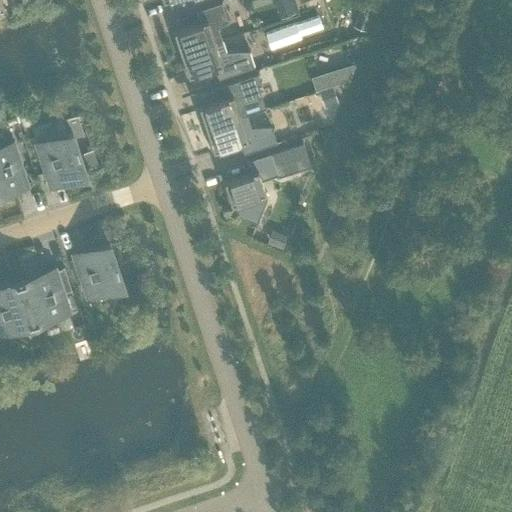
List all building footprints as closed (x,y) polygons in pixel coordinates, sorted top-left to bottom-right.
[(276,0),(282,15),(294,11),(290,0),(276,0)] [(179,54),(222,40),(218,27),(228,21),(221,2),(196,11),(200,22),(171,32),(179,54)] [(375,7),(362,2),(353,25),(366,30),(375,7)] [(222,40),(179,54),(186,76),(215,67),(219,78),(254,67),(249,50),(226,52),(222,40)] [(348,79),(354,63),(312,76),(315,89),(348,79)] [(204,129),(247,115),(265,108),(257,84),(260,83),(257,73),(221,86),(225,97),(196,107),(204,129)] [(247,115),(204,129),(211,151),(240,142),(244,154),(277,143),(271,126),(251,127),(247,115)] [(52,184),(86,173),(72,133),(39,144),(38,140),(36,141),(52,188),(53,188),(52,184)] [(0,148),(0,193),(24,185),(26,189),(27,188),(11,141),(10,141),(11,145),(0,148)] [(302,142),(246,161),(250,173),(222,182),(222,183),(224,183),(234,211),(256,220),(256,222),(257,223),(267,198),(261,180),(302,167),(309,164),(306,154),(302,142)] [(326,227),(336,231),(343,213),(333,209),(326,227)] [(300,235),(308,238),(310,231),(303,228),(300,235)] [(122,284),(109,243),(76,255),(75,251),(73,251),(89,299),(90,298),(89,295),(122,284)] [(53,271),(20,282),(34,322),(67,311),(68,314),(69,314),(53,267),(52,267),(53,271)] [(1,333),(34,322),(20,282),(0,288),(0,333),(1,337),(2,336),(1,333)]
